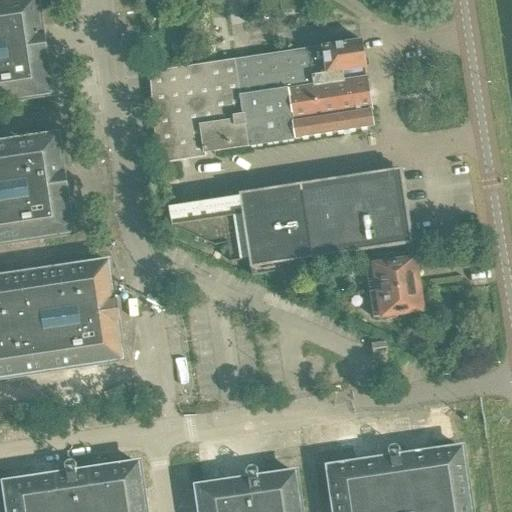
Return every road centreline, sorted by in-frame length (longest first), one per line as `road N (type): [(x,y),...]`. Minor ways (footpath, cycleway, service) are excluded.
road 1 (unclassified): [(511,384),(367,404),(360,355),(139,260),(99,0)]
road 2 (unclassified): [(511,302),(465,0)]
